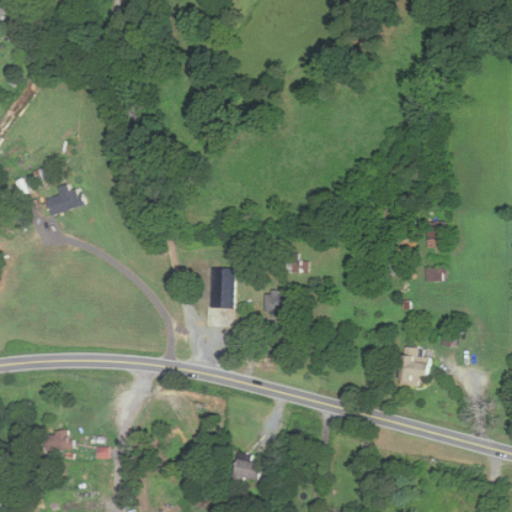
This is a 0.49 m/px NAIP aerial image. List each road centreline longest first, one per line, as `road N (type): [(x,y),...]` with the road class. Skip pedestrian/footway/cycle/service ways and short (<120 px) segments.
road 1 (secondary): [(0,365),(92,360),(189,369),(511,452)]
road 2 (residential): [(189,369),(111,80),(95,65),(120,0)]
